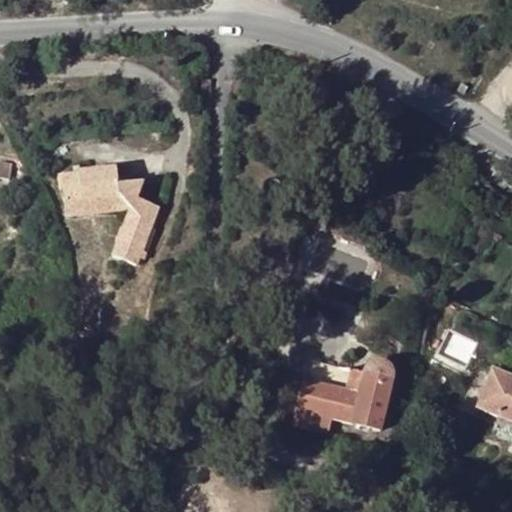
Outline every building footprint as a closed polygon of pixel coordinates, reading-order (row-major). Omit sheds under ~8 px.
[(472,91),(464,84),(458,92),(466,97),(472,91)] [(60,180),(63,205),(120,197),(128,212),(129,212),(112,260),(135,270),(138,262),(145,264),(148,255),(142,252),(157,212),(134,203),(138,193),(136,187),(116,190),(114,173),(60,180)] [(64,221),(128,212),(120,197),(63,205),(64,221)] [(187,345),(195,354),(200,349),(209,340),(204,334),(202,332),(187,345)] [(307,366),(303,385),(345,394),(359,397),(363,377),(307,366)] [(345,394),(303,385),(294,429),(328,437),(331,424),(381,433),(392,382),(391,379),(391,375),(388,373),(386,370),(383,368),(380,367),(376,367),(373,368),(370,369),(366,370),(365,373),(363,377),(359,397),(345,394)] [(511,383),(491,376),(478,412),(511,424),(511,383)]
